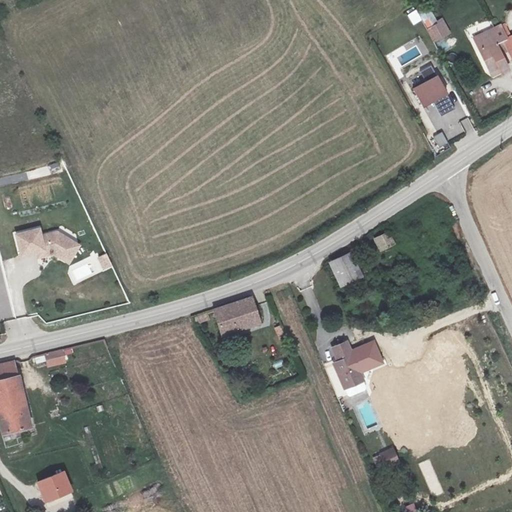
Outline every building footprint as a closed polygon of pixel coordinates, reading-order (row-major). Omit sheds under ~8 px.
[(407,15),(413,25),(421,19),(415,10),(407,15)] [(447,24),(434,30),(441,42),(454,36),(447,24)] [(495,49),(505,44),(508,42),(502,31),(496,33),(474,44),(489,75),(494,74),(497,80),(508,74),(500,59),(495,49)] [(505,44),(495,49),(500,59),(510,54),(505,44)] [(445,79),(419,91),(429,109),(454,97),(445,79)] [(442,133),(433,137),(439,151),(449,147),(442,133)] [(59,162),(50,165),(53,173),(61,170),(59,162)] [(25,173),(12,177),(14,183),(27,179),(25,173)] [(59,233),(36,238),(41,259),(56,255),(60,254),(62,260),(73,258),(90,260),(94,240),(77,236),(61,240),(59,233)] [(375,245),(380,259),(395,252),(390,239),(375,245)] [(102,242),(94,240),(90,260),(98,262),(102,242)] [(0,285),(12,283),(6,260),(3,261),(0,250),(0,285)] [(351,252),(340,259),(342,262),(331,268),(341,292),(356,286),(347,263),(354,260),(351,252)] [(77,277),(94,272),(92,264),(74,268),(77,277)] [(260,325),(253,301),(215,313),(223,337),(260,325)] [(366,382),(350,347),(336,353),(342,366),(337,368),(347,390),(366,382)] [(52,353),(54,359),(56,364),(75,360),(72,348),(52,353)] [(54,359),(52,353),(42,356),(44,362),(54,359)] [(0,396),(29,389),(22,360),(0,365),(0,396)] [(37,426),(29,389),(0,396),(0,399),(9,433),(37,426)] [(368,431),(380,426),(369,401),(357,406),(368,431)] [(401,465),(395,452),(380,458),(385,471),(401,465)] [(69,471),(44,482),(52,500),(77,490),(69,471)]
